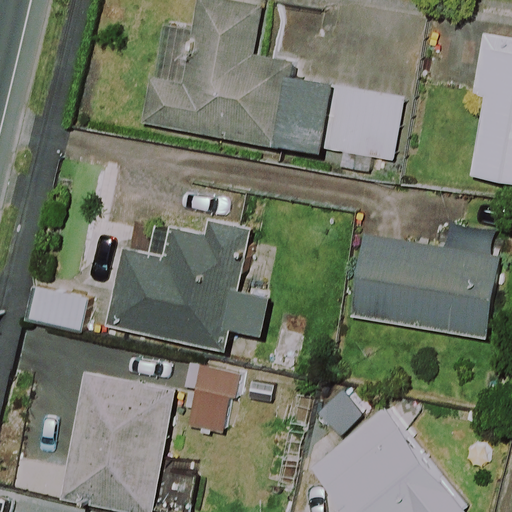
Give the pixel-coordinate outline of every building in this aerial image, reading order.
[(153,81),(146,126),(397,159),(407,95),(289,77),(292,58),(258,53),(265,6),(225,0),(198,0),(185,86),(153,81)] [(511,41),(484,37),(475,95),(489,98),(476,175),(511,181),(511,41)] [(172,256),(121,247),(106,327),(233,351),(237,329),(267,334),(275,294),(239,288),(251,224),(219,218),(215,238),(177,231),(172,256)] [(500,256),(364,236),(351,317),(488,338),(500,256)] [(188,386),(198,388),(191,427),(203,429),(202,433),(212,435),(213,431),(225,433),(232,398),(239,399),(244,374),(192,364),(188,386)] [(183,388),(82,372),(62,498),(153,511),(191,511),(197,477),(169,473),(183,388)] [(470,511),(471,511),(455,492),(390,408),(317,465),(354,511),(470,511)]
